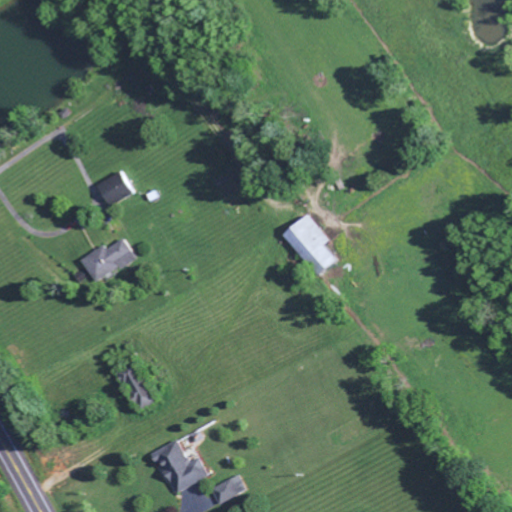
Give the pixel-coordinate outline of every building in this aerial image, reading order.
[(141,194),(130,171),(103,184),(114,206),(141,194)] [(297,234),(331,278),(351,263),(337,245),(340,242),(320,216),(297,234)] [(89,260),(103,284),(146,258),(133,238),(117,249),(114,245),(89,260)] [(132,368),(143,409),(163,403),(151,363),(132,368)] [(185,493),(220,476),(210,456),(199,462),(187,440),(166,451),(170,459),(169,459),(185,493)] [(257,493),(249,475),(219,487),(227,505),(257,493)]
